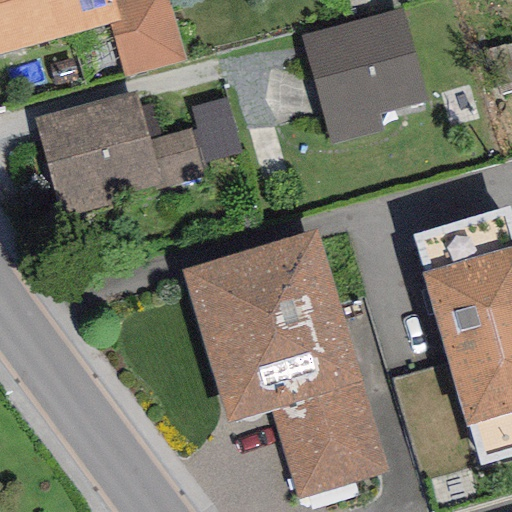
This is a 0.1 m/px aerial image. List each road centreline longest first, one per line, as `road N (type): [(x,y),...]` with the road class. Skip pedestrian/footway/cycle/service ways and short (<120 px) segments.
road 1 (unknown): [(511,176),(12,315)]
road 2 (tertiary): [(154,511),(0,298)]
